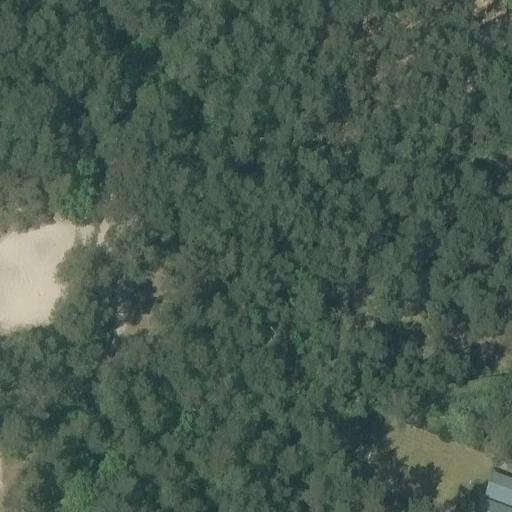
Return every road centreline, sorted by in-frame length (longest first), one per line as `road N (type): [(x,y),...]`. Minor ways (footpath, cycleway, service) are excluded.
road 1 (track): [(0,418),(17,401),(26,333),(62,229),(112,214)]
road 2 (track): [(120,113),(57,162),(0,176)]
